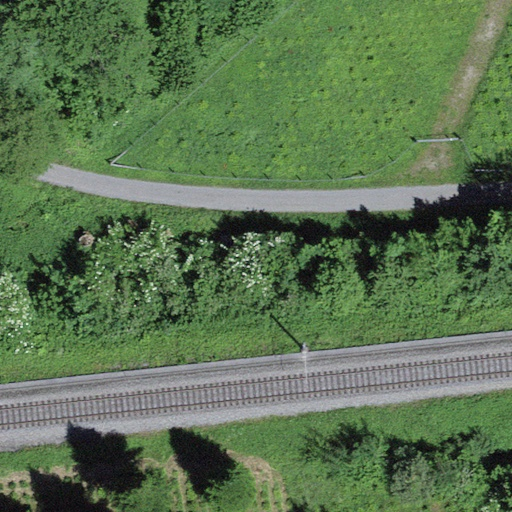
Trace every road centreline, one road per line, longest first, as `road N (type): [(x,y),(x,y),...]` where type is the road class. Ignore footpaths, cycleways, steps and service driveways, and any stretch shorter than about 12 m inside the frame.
road 1 (track): [(0,160),(99,185),(238,198),(511,190)]
road 2 (track): [(416,197),(499,0)]
